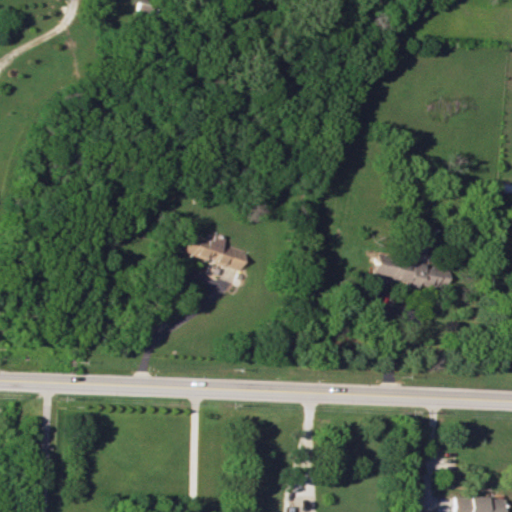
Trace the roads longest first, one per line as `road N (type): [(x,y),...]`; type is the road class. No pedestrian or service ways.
road 1 (tertiary): [(511,402),(0,383)]
road 2 (residential): [(46,384),(39,511)]
